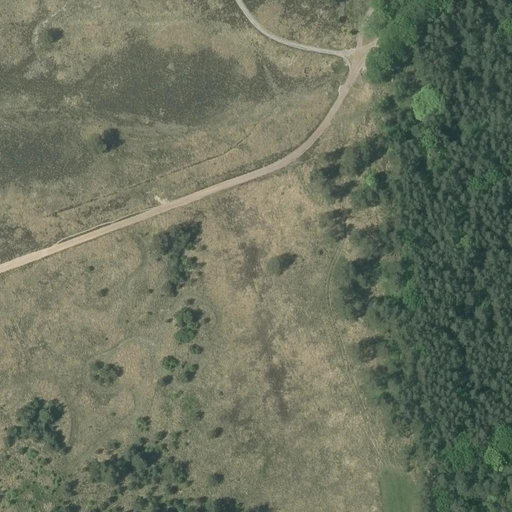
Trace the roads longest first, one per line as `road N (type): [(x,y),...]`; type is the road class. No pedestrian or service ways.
road 1 (track): [(361,63),(288,159),(0,266)]
road 2 (track): [(237,0),(272,38),(338,52)]
